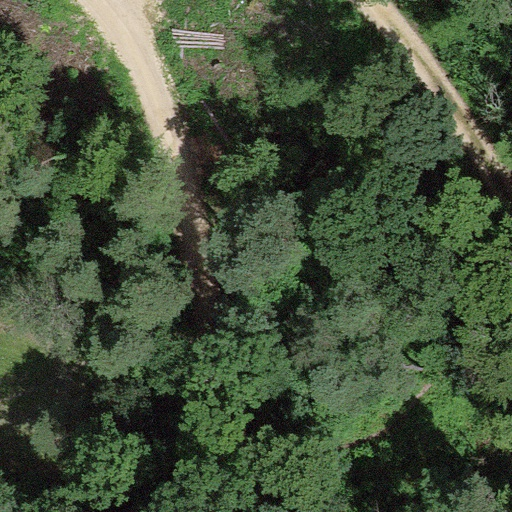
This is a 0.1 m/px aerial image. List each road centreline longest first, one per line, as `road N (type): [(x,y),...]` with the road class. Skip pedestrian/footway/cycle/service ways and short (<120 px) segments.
road 1 (track): [(240,511),(167,128),(87,0)]
road 2 (track): [(511,182),(389,0)]
